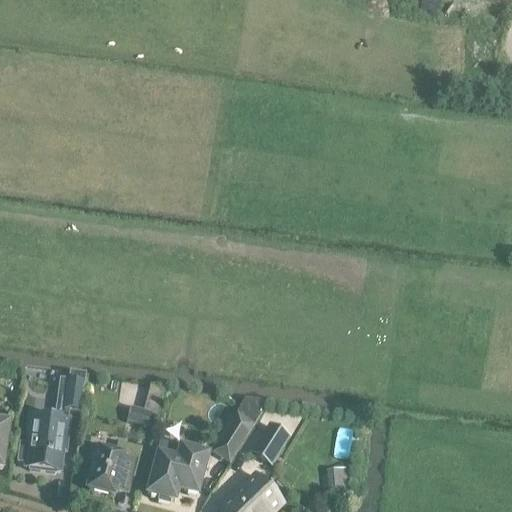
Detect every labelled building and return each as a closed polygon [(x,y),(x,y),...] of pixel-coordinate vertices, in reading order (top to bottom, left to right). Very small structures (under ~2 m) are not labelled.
[(16,465),(25,466),(25,470),(60,474),(63,453),(65,453),(69,423),(67,423),(68,412),(80,414),(85,376),(69,374),(68,382),(59,381),(54,421),(29,418),(25,446),(19,445),(16,465)] [(244,401),(235,416),(242,421),(253,428),(264,412),(268,405),(244,401)] [(126,424),(147,430),(151,415),(130,409),(126,424)] [(242,421),(229,442),(240,449),(253,428),(242,421)] [(0,471),(2,471),(8,426),(0,424),(0,471)] [(250,456),(271,469),(289,440),(268,427),(250,456)] [(133,479),(140,450),(118,444),(115,456),(88,449),(84,465),(93,468),(87,492),(114,499),(120,476),(133,479)] [(207,458),(161,445),(147,496),(159,499),(158,503),(169,506),(170,502),(174,503),(177,492),(197,497),(207,458)] [(276,511),(282,506),(256,479),(221,511),(276,511)]
